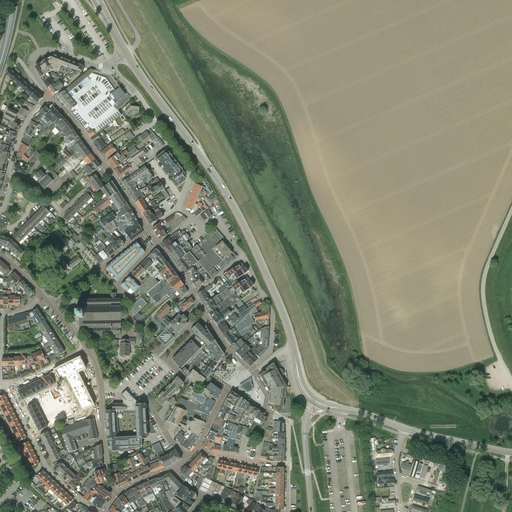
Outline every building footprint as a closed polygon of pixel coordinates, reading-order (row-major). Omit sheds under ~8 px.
[(41,78),(41,79),(45,76),(48,74),(48,73),(52,71),(58,73),(59,70),(69,74),(70,71),(73,72),(76,76),(82,72),(84,67),(78,64),(78,65),(67,60),(64,59),(53,55),(52,58),(50,57),(48,59),(42,62),(43,63),(40,64),(35,67),(38,73),(41,78)] [(12,81),(16,75),(10,69),(5,75),(12,81)] [(77,121),(86,131),(87,133),(87,132),(88,133),(87,134),(90,138),(121,115),(118,111),(118,110),(117,109),(114,106),(125,94),(124,92),(121,89),(112,76),(111,76),(100,72),(90,69),(86,72),(69,87),(63,92),(57,97),(58,97),(60,99),(60,100),(63,104),(64,104),(67,108),(66,108),(67,108),(69,111),(70,111),(70,112),(70,113),(71,112),(72,114),(71,114),(72,114),(74,116),(73,116),(74,117),(74,116),(77,120),(77,121)] [(41,79),(43,82),(50,77),(48,74),(45,76),(41,79)] [(47,89),(49,88),(54,84),(52,81),(55,79),(59,77),(57,74),(50,77),(43,82),(47,89)] [(12,81),(18,86),(23,80),(16,75),(12,81)] [(66,83),(63,79),(61,76),(59,77),(55,79),(52,81),(54,84),(49,88),(54,94),(64,88),(62,85),(66,83)] [(23,80),(18,86),(24,91),(29,86),(23,80)] [(24,91),(30,97),(35,91),(29,86),(24,91)] [(32,100),(32,99),(38,103),(43,98),(35,91),(30,97),(30,98),(32,100)] [(131,107),(130,104),(130,103),(125,107),(128,110),(125,113),(129,118),(133,114),(139,115),(140,108),(131,107)] [(37,123),(38,123),(44,117),(45,116),(50,111),(46,107),(39,113),(39,114),(40,115),(34,120),(37,123)] [(4,112),(6,113),(16,118),(16,117),(23,120),(24,118),(18,114),(15,112),(7,108),(4,112)] [(18,114),(24,118),(25,116),(27,116),(29,112),(21,108),(20,110),(18,108),(15,112),(18,114)] [(53,108),(50,111),(45,116),(44,117),(38,123),(44,129),(48,123),(50,121),(58,113),(53,108)] [(15,120),(16,118),(6,113),(4,118),(11,121),(14,122),(20,126),(21,123),(15,120)] [(51,122),(48,129),(51,131),(54,128),(56,125),(63,118),(58,113),(50,121),(51,122)] [(64,137),(65,139),(69,135),(73,131),(70,126),(67,123),(63,118),(56,125),(54,128),(57,131),(58,132),(60,135),(63,132),(65,136),(64,137)] [(20,126),(14,122),(11,121),(9,124),(12,126),(10,129),(18,132),(20,128),(19,128),(20,126)] [(28,128),(35,132),(39,126),(31,121),(29,126),(28,128)] [(32,138),(35,132),(28,128),(27,130),(27,129),(25,133),(25,134),(32,138)] [(7,137),(14,139),(15,137),(16,138),(17,133),(9,130),(8,132),(6,132),(4,136),(7,137)] [(63,152),(67,156),(69,159),(70,159),(74,155),(69,151),(70,150),(72,148),(71,147),(80,140),(77,136),(77,134),(76,132),(75,132),(73,131),(69,135),(65,139),(63,141),(63,142),(64,144),(66,143),(67,143),(69,146),(63,152)] [(91,140),(93,144),(105,135),(103,132),(99,135),(98,135),(91,140)] [(131,133),(126,138),(129,142),(134,137),(131,133)] [(153,133),(149,135),(148,136),(152,142),(157,138),(153,133)] [(30,141),(32,143),(34,139),(32,138),(25,134),(23,138),(24,138),(30,141)] [(93,144),(96,148),(103,143),(101,141),(103,140),(103,141),(107,138),(105,135),(93,144)] [(13,141),(14,139),(7,137),(5,143),(13,146),(15,142),(13,141)] [(108,139),(103,143),(96,148),(99,151),(105,147),(104,145),(105,144),(106,144),(110,142),(108,139)] [(119,139),(111,145),(100,153),(105,160),(118,150),(118,151),(120,149),(117,145),(118,144),(118,145),(121,142),(119,139)] [(17,154),(21,157),(30,146),(22,141),(21,141),(17,154)] [(72,148),(70,150),(76,157),(80,153),(80,152),(86,148),(81,141),(72,148)] [(3,152),(10,154),(10,151),(12,152),(13,147),(4,145),(3,152)] [(130,152),(135,148),(133,145),(123,153),(121,151),(107,162),(110,167),(126,155),(130,152)] [(80,153),(76,157),(69,163),(75,169),(80,164),(82,167),(86,164),(88,166),(95,160),(86,148),(80,152),(80,153)] [(126,155),(110,167),(113,170),(118,166),(121,164),(125,162),(140,151),(143,148),(138,152),(135,148),(130,152),(126,155)] [(138,169),(137,168),(144,163),(141,158),(147,153),(143,148),(140,151),(125,162),(128,166),(125,169),(124,168),(116,174),(119,179),(120,179),(121,180),(122,182),(139,170),(138,169)] [(172,157),(169,152),(168,153),(167,150),(166,150),(156,158),(156,159),(154,160),(158,165),(160,168),(161,168),(162,170),(162,171),(166,176),(167,176),(169,178),(168,178),(170,181),(171,181),(172,183),(174,185),(176,188),(182,183),(182,184),(184,182),(181,178),(185,175),(182,170),(174,159),(173,159),(172,157)] [(62,166),(69,159),(67,156),(63,160),(60,160),(55,164),(55,167),(58,170),(62,166)] [(95,160),(88,166),(85,168),(81,172),(73,180),(77,183),(84,174),(83,174),(87,170),(91,174),(100,167),(95,160)] [(118,166),(113,170),(116,174),(124,168),(125,169),(128,166),(125,162),(121,164),(118,166)] [(20,163),(19,165),(16,164),(14,168),(16,169),(15,172),(26,175),(29,166),(20,163)] [(151,174),(145,166),(139,170),(122,182),(122,183),(126,190),(133,185),(134,184),(141,181),(142,181),(143,183),(144,182),(145,183),(153,178),(151,174)] [(38,184),(46,176),(41,171),(33,178),(38,184)] [(47,175),(38,184),(55,201),(63,191),(47,175)] [(95,175),(90,179),(86,182),(85,182),(87,184),(85,186),(86,188),(90,184),(91,185),(96,193),(101,189),(104,187),(101,182),(99,180),(98,178),(95,175)] [(146,186),(143,183),(142,181),(141,181),(134,184),(133,185),(126,190),(131,197),(142,190),(147,187),(146,186)] [(118,192),(115,187),(111,182),(104,187),(101,189),(105,194),(107,197),(97,204),(98,205),(103,202),(105,204),(109,202),(110,201),(108,199),(110,197),(118,192)] [(160,183),(154,187),(150,190),(153,196),(161,191),(164,189),(160,183)] [(192,190),(199,193),(202,187),(195,184),(192,190)] [(142,190),(131,197),(135,204),(143,199),(146,196),(147,195),(149,191),(148,189),(147,187),(142,190)] [(169,197),(164,189),(161,191),(161,192),(166,199),(169,197)] [(199,193),(192,190),(190,195),(197,198),(199,193)] [(82,198),(87,203),(92,198),(85,192),(84,194),(85,195),(82,198)] [(123,199),(118,192),(110,197),(115,205),(111,207),(114,212),(112,213),(114,215),(119,211),(119,210),(127,204),(123,199)] [(197,198),(190,195),(187,201),(195,204),(197,198)] [(142,215),(143,214),(150,210),(149,209),(153,207),(154,206),(155,207),(156,206),(153,200),(150,202),(147,197),(143,200),(143,199),(135,204),(136,205),(142,215)] [(77,200),(76,202),(82,208),(87,203),(82,198),(79,202),(77,200)] [(195,204),(187,201),(185,207),(192,210),(195,204)] [(77,213),(82,208),(76,202),(74,203),(76,205),(73,208),(77,213)] [(117,219),(116,219),(125,215),(131,211),(127,204),(119,210),(119,211),(114,215),(115,216),(117,219)] [(154,206),(153,207),(149,209),(150,210),(143,214),(150,225),(163,216),(156,206),(155,207),(154,206)] [(40,210),(46,217),(50,213),(44,207),(40,210)] [(68,210),(67,212),(73,217),(77,213),(73,208),(69,211),(68,210)] [(40,210),(36,214),(42,220),(46,217),(40,210)] [(205,217),(207,219),(212,215),(208,210),(203,213),(205,217)] [(127,222),(136,218),(131,211),(125,215),(116,219),(118,223),(120,222),(122,221),(123,222),(127,220),(127,222)] [(68,222),(73,217),(67,212),(65,213),(67,214),(63,218),(68,222)] [(115,220),(116,219),(117,219),(115,216),(112,213),(100,221),(104,227),(105,227),(111,223),(111,222),(115,220)] [(162,230),(156,234),(160,240),(166,236),(168,234),(187,218),(180,214),(179,213),(178,213),(177,213),(176,213),(174,214),(164,221),(168,226),(166,228),(162,230)] [(42,220),(36,214),(32,218),(38,224),(42,220)] [(38,224),(32,218),(28,222),(34,228),(38,224)] [(142,229),(136,218),(127,222),(127,220),(123,222),(122,221),(120,222),(118,223),(119,224),(117,225),(123,233),(125,232),(129,238),(142,229)] [(113,227),(117,225),(119,224),(118,223),(116,219),(115,220),(111,222),(111,223),(113,227)] [(152,229),(156,234),(162,230),(166,228),(168,226),(164,221),(159,224),(152,229)] [(28,222),(24,226),(31,232),(34,228),(28,222)] [(113,227),(111,223),(105,227),(110,233),(115,230),(113,227)] [(31,232),(24,226),(20,229),(27,236),(31,232)] [(20,229),(17,233),(23,239),(27,236),(20,229)] [(198,263),(208,274),(216,267),(222,261),(219,257),(216,254),(213,250),(223,241),(225,239),(216,230),(193,250),(184,257),(177,263),(185,273),(198,263)] [(180,238),(183,236),(180,233),(181,233),(179,231),(176,233),(172,236),(169,238),(162,243),(166,249),(173,244),(180,238)] [(184,231),(181,233),(180,233),(183,236),(185,239),(186,238),(188,241),(190,239),(184,231)] [(23,239),(17,233),(13,237),(19,243),(23,239)] [(75,239),(77,242),(77,241),(79,240),(84,246),(88,242),(80,234),(75,239)] [(111,237),(120,248),(125,244),(120,239),(117,241),(115,238),(113,235),(111,237)] [(4,237),(3,236),(1,245),(6,247),(11,239),(4,237)] [(185,239),(183,236),(180,238),(173,244),(166,249),(170,254),(177,248),(178,248),(183,244),(187,241),(188,241),(186,238),(185,239)] [(111,246),(116,252),(120,248),(111,237),(107,241),(110,244),(111,245),(111,246)] [(77,241),(77,242),(76,242),(73,238),(70,240),(74,244),(73,245),(75,248),(79,244),(77,241)] [(16,244),(11,239),(6,247),(10,251),(17,244),(16,244)] [(170,254),(173,258),(181,252),(190,245),(187,241),(183,244),(178,248),(177,248),(170,254)] [(216,254),(226,245),(223,241),(213,250),(216,254)] [(137,243),(105,268),(109,273),(111,271),(115,276),(113,277),(116,282),(128,270),(127,270),(129,268),(128,267),(132,264),(133,264),(133,265),(145,253),(137,243)] [(14,254),(20,248),(17,245),(17,244),(10,251),(14,254)] [(116,252),(111,246),(111,245),(110,244),(109,244),(107,245),(107,247),(108,248),(104,251),(109,257),(116,252)] [(181,252),(173,258),(177,263),(184,257),(193,250),(190,245),(181,252)] [(229,249),(226,245),(216,254),(219,257),(229,249)] [(98,254),(104,261),(108,257),(102,250),(99,246),(97,247),(98,250),(98,251),(100,253),(98,254)] [(23,252),(20,248),(14,254),(18,258),(22,254),(22,255),(25,252),(24,251),(23,252)] [(219,257),(222,261),(224,260),(233,252),(229,249),(219,257)] [(104,261),(98,254),(95,257),(95,256),(96,255),(91,250),(89,252),(90,253),(100,264),(104,261)] [(155,250),(140,266),(146,271),(150,267),(151,266),(153,263),(161,254),(157,250),(155,250)] [(224,260),(228,264),(236,257),(233,252),(224,260)] [(54,256),(56,259),(57,261),(56,262),(60,268),(59,269),(62,273),(69,268),(70,269),(82,260),(79,256),(67,264),(62,258),(61,258),(59,256),(57,254),(54,256)] [(144,295),(147,293),(158,283),(155,278),(159,274),(158,272),(168,264),(161,254),(153,263),(151,266),(150,267),(146,271),(150,275),(144,282),(142,285),(140,287),(138,289),(144,295)] [(219,271),(228,264),(224,260),(222,261),(216,267),(219,271)] [(205,271),(198,263),(185,273),(189,278),(202,269),(204,272),(205,271)] [(223,275),(233,288),(244,279),(242,276),(248,272),(245,267),(244,268),(241,263),(232,269),(232,268),(227,272),(223,275)] [(8,270),(8,269),(9,268),(5,264),(0,269),(0,271),(6,277),(10,272),(8,270)] [(172,269),(168,264),(158,272),(159,274),(163,279),(158,283),(147,293),(152,299),(163,289),(169,284),(169,283),(178,277),(172,269)] [(139,278),(146,271),(140,266),(132,275),(139,281),(141,279),(139,278)] [(219,271),(216,267),(208,274),(211,278),(219,272),(219,271)] [(202,269),(189,278),(192,283),(205,274),(202,269)] [(21,279),(14,273),(10,277),(9,277),(7,279),(9,280),(14,285),(21,279)] [(205,274),(192,283),(196,289),(209,279),(205,274)] [(138,289),(140,287),(130,277),(121,286),(131,296),(130,297),(131,300),(130,297),(137,289),(138,289)] [(235,292),(234,293),(240,301),(254,291),(252,287),(254,286),(251,281),(250,282),(247,277),(244,279),(233,288),(232,288),(235,292)] [(163,289),(152,299),(156,303),(166,294),(169,298),(175,293),(176,292),(177,291),(183,285),(178,278),(169,284),(163,289)] [(24,296),(24,301),(29,296),(29,297),(32,294),(32,295),(34,293),(33,293),(34,292),(22,280),(16,287),(19,290),(21,288),(26,294),(23,296),(24,296)] [(175,293),(169,298),(173,302),(181,297),(187,292),(183,285),(177,291),(176,292),(175,293)] [(197,294),(204,305),(209,301),(204,294),(207,291),(205,288),(197,294)] [(209,313),(214,308),(216,307),(225,300),(234,293),(235,292),(232,288),(229,291),(228,289),(227,289),(220,293),(211,300),(209,301),(204,305),(209,313)] [(14,296),(14,305),(20,305),(20,302),(24,302),(24,301),(24,296),(23,296),(22,296),(22,294),(20,292),(17,292),(17,294),(14,294),(14,296)] [(79,328),(94,328),(121,328),(121,327),(122,327),(123,326),(124,325),(124,324),(124,323),(124,322),(123,321),(122,320),(122,319),(124,319),(126,317),(127,315),(127,313),(127,311),(125,310),(124,308),(122,308),(122,306),(120,306),(120,297),(116,297),(116,293),(111,293),(111,298),(110,298),(110,299),(78,300),(79,310),(75,310),(75,318),(76,318),(76,319),(77,319),(79,319),(79,328)] [(231,307),(240,301),(234,293),(225,300),(216,307),(214,308),(218,312),(220,310),(223,313),(228,309),(231,307)] [(133,305),(133,316),(147,304),(141,298),(133,305)] [(191,299),(188,301),(183,305),(181,302),(175,306),(182,313),(193,304),(194,303),(191,299)] [(161,320),(165,316),(170,311),(169,310),(171,308),(167,304),(156,315),(156,316),(154,318),(157,322),(160,319),(161,320)] [(244,311),(247,315),(255,306),(254,304),(244,311)] [(225,322),(237,310),(235,306),(233,307),(234,309),(230,312),(228,309),(223,313),(214,321),(218,327),(225,322)] [(224,335),(232,347),(239,341),(241,339),(243,337),(253,329),(251,326),(255,324),(251,317),(254,316),(259,314),(258,313),(256,308),(256,307),(255,306),(247,315),(244,318),(241,321),(236,326),(230,331),(224,335)] [(38,325),(44,320),(45,320),(37,308),(32,312),(32,311),(14,317),(8,319),(8,328),(12,327),(12,328),(14,327),(13,326),(17,325),(29,321),(28,318),(31,317),(32,318),(33,317),(38,325)] [(209,313),(214,321),(223,313),(220,310),(218,312),(214,308),(209,313)] [(218,327),(224,335),(230,331),(236,326),(241,321),(236,317),(240,313),(237,310),(225,322),(218,327)] [(269,310),(259,314),(254,316),(255,318),(258,317),(258,318),(263,318),(263,316),(269,315),(269,310)] [(171,323),(165,317),(162,320),(168,327),(170,325),(175,331),(178,333),(187,324),(185,321),(187,319),(183,315),(181,317),(179,315),(171,323)] [(269,325),(269,315),(263,316),(263,318),(258,318),(258,317),(255,318),(256,322),(258,329),(269,325)] [(51,331),(44,320),(38,325),(32,328),(33,330),(39,327),(44,335),(51,331)] [(205,348),(215,340),(206,326),(205,326),(206,326),(203,328),(201,326),(198,323),(191,331),(194,334),(196,336),(172,360),(180,368),(179,369),(184,374),(188,371),(187,370),(185,368),(189,364),(191,362),(200,353),(202,351),(205,348)] [(171,335),(175,331),(170,325),(168,327),(157,338),(158,338),(158,339),(165,346),(174,337),(171,335)] [(255,327),(253,329),(243,337),(241,339),(239,341),(232,347),(236,352),(243,346),(248,340),(255,334),(259,331),(255,327)] [(260,330),(259,331),(255,334),(260,341),(260,339),(268,339),(269,327),(260,330)] [(62,347),(51,331),(44,335),(48,342),(43,346),(45,348),(46,347),(47,350),(51,347),(55,353),(52,356),(52,355),(48,356),(51,361),(54,360),(58,358),(62,355),(62,354),(64,352),(63,350),(64,349),(62,347)] [(236,352),(242,359),(249,353),(250,352),(254,348),(260,341),(255,334),(248,340),(243,346),(236,352)] [(135,339),(128,339),(128,340),(121,340),(121,343),(120,343),(120,352),(119,352),(119,355),(120,356),(129,356),(129,345),(135,345),(135,339)] [(260,341),(260,342),(259,345),(262,347),(267,350),(268,339),(260,339),(260,341)] [(202,351),(218,363),(224,355),(215,340),(205,348),(202,351)] [(260,341),(254,348),(262,355),(267,350),(262,347),(259,345),(260,342),(260,341)] [(259,358),(262,355),(254,348),(250,352),(254,355),(258,358),(259,358)] [(42,351),(36,353),(39,361),(41,366),(43,365),(41,360),(45,359),(42,351)] [(207,377),(212,370),(213,371),(215,368),(216,368),(216,367),(216,366),(218,363),(202,351),(200,353),(191,362),(192,363),(190,365),(189,364),(185,368),(187,370),(191,366),(192,367),(191,369),(193,370),(187,377),(194,384),(194,383),(196,382),(198,382),(200,382),(201,382),(202,383),(205,379),(207,377)] [(251,366),(258,358),(254,355),(250,352),(249,353),(242,359),(250,366),(251,366)] [(31,356),(28,357),(30,364),(34,363),(37,361),(40,368),(42,368),(41,366),(39,361),(36,353),(31,355),(31,356)] [(28,357),(19,357),(20,365),(26,365),(26,364),(30,364),(28,357)] [(50,374),(18,390),(21,395),(23,399),(27,407),(39,431),(47,427),(80,411),(92,405),(80,380),(88,377),(79,359),(56,370),(50,373),(50,374)] [(285,396),(285,393),(287,387),(290,387),(288,377),(287,377),(285,370),(283,371),(281,367),(282,366),(279,362),(275,365),(273,363),(272,364),(264,371),(264,372),(258,377),(259,379),(262,380),(270,393),(267,407),(280,414),(291,414),(289,397),(285,396)] [(168,402),(173,397),(186,385),(177,376),(155,399),(163,407),(168,402)] [(244,379),(238,379),(239,390),(250,389),(250,380),(244,381),(244,379)] [(198,403),(203,405),(207,397),(214,401),(215,402),(217,398),(220,395),(220,394),(219,394),(221,391),(222,389),(213,381),(211,383),(210,383),(209,385),(209,384),(207,386),(202,387),(202,389),(202,390),(201,391),(200,392),(199,392),(197,392),(196,391),(195,390),(194,389),(194,388),(194,387),(190,387),(185,396),(189,398),(194,401),(198,403)] [(147,439),(145,404),(139,404),(126,391),(121,396),(123,398),(123,404),(112,404),(112,410),(106,411),(107,439),(110,439),(111,439),(111,440),(110,440),(110,451),(118,451),(120,451),(124,450),(125,450),(127,450),(131,449),(133,449),(136,449),(140,448),(142,447),(142,439),(147,439)] [(232,392),(228,397),(232,400),(231,402),(233,404),(234,405),(236,400),(239,396),(232,392)] [(232,405),(233,406),(234,406),(232,410),(237,412),(238,412),(239,409),(240,408),(244,400),(239,396),(236,400),(234,405),(233,404),(232,405)] [(204,406),(212,410),(216,402),(215,402),(214,401),(207,397),(203,405),(204,406)] [(197,406),(188,401),(187,401),(180,398),(175,406),(181,409),(188,411),(186,415),(192,418),(206,423),(209,415),(200,412),(195,410),(197,406)] [(209,415),(212,410),(204,406),(203,405),(198,403),(194,401),(189,398),(188,401),(197,406),(195,410),(200,412),(209,415)] [(8,400),(0,403),(0,406),(1,410),(11,405),(8,400)] [(245,411),(249,404),(248,404),(244,400),(240,408),(239,409),(238,412),(236,417),(235,420),(240,422),(243,414),(245,411)] [(229,409),(231,410),(233,406),(232,405),(231,405),(226,401),(223,406),(229,409)] [(250,414),(253,407),(249,404),(245,411),(243,414),(240,422),(239,423),(238,427),(239,427),(239,426),(243,428),(246,421),(248,417),(249,414),(250,414)] [(11,405),(1,410),(4,415),(13,410),(11,405)] [(172,411),(183,415),(184,414),(186,415),(188,411),(181,409),(175,406),(172,411)] [(220,410),(229,414),(230,411),(233,412),(233,411),(231,410),(229,409),(223,406),(220,410)] [(255,417),(259,410),(253,407),(250,414),(249,414),(248,417),(246,421),(243,428),(244,428),(245,427),(249,429),(255,418),(255,417)] [(13,410),(4,415),(7,420),(16,416),(13,410)] [(229,414),(220,410),(217,418),(226,421),(233,425),(231,432),(229,438),(232,439),(240,441),(241,435),(240,435),(237,434),(236,433),(238,428),(238,427),(239,423),(240,422),(235,420),(236,417),(229,414)] [(265,414),(259,410),(255,417),(255,418),(261,421),(260,423),(264,425),(268,417),(264,415),(265,414)] [(180,421),(183,415),(172,411),(170,416),(180,421)] [(16,416),(7,420),(9,426),(19,421),(16,416)] [(180,421),(170,416),(167,421),(172,423),(180,427),(182,424),(179,423),(180,421)] [(200,437),(204,428),(204,427),(206,423),(192,418),(192,420),(191,419),(190,421),(189,421),(187,426),(185,429),(187,430),(190,432),(192,433),(193,433),(200,437)] [(231,432),(233,425),(226,421),(217,418),(214,425),(222,428),(231,432)] [(71,425),(74,436),(88,432),(90,440),(97,439),(94,419),(93,419),(85,420),(71,425)] [(19,421),(9,426),(12,431),(21,426),(19,421)] [(180,427),(172,423),(166,421),(164,425),(173,439),(181,427),(180,427)] [(75,439),(74,436),(71,425),(60,429),(65,442),(69,453),(77,450),(73,439),(75,439)] [(229,438),(231,432),(222,428),(214,425),(211,431),(218,434),(223,436),(229,438)] [(21,426),(12,431),(15,436),(24,432),(21,426)] [(241,435),(243,435),(246,436),(249,429),(245,427),(244,428),(243,428),(239,426),(239,427),(238,427),(238,428),(236,433),(237,434),(240,435),(241,435)] [(49,430),(48,431),(40,435),(53,462),(63,458),(68,453),(67,450),(65,451),(64,449),(60,451),(58,448),(63,446),(62,444),(57,446),(55,442),(60,440),(59,438),(54,440),(53,437),(57,434),(56,432),(51,435),(49,430)] [(200,437),(193,433),(192,433),(192,434),(187,430),(183,436),(188,440),(194,444),(200,437)] [(267,430),(261,440),(270,442),(272,432),(267,430)] [(232,439),(229,438),(223,436),(218,434),(211,431),(207,439),(210,440),(216,442),(220,443),(230,447),(232,439)] [(24,432),(15,436),(17,442),(27,437),(24,432)] [(189,451),(194,444),(188,440),(183,436),(179,433),(178,433),(175,437),(183,447),(189,451)] [(210,440),(207,439),(203,447),(209,450),(212,443),(209,442),(210,441),(210,440)] [(212,443),(209,450),(212,451),(220,452),(228,453),(228,452),(232,453),(232,454),(237,454),(238,448),(230,447),(220,443),(216,442),(210,440),(210,441),(209,442),(212,443)] [(29,441),(19,446),(22,451),(31,447),(29,441)] [(91,454),(91,455),(96,453),(102,452),(100,442),(97,445),(97,446),(96,446),(92,449),(93,450),(90,451),(90,454),(91,454)] [(152,446),(154,451),(159,459),(158,459),(160,461),(164,468),(173,464),(171,461),(172,460),(170,458),(167,460),(165,456),(159,443),(152,446)] [(31,447),(22,451),(25,456),(34,452),(31,447)] [(375,458),(392,456),(394,454),(393,450),(391,449),(386,449),(384,448),(382,448),(380,450),(375,450),(375,458)] [(171,461),(173,464),(181,458),(175,449),(169,454),(165,456),(167,460),(170,458),(172,460),(171,461)] [(34,452),(25,456),(28,462),(37,457),(34,452)] [(102,457),(102,452),(96,453),(91,455),(92,459),(92,461),(94,460),(101,458),(102,457)] [(139,477),(151,472),(146,463),(144,458),(141,453),(136,456),(140,463),(138,464),(136,460),(134,456),(130,458),(132,462),(136,470),(139,477)] [(198,467),(205,473),(206,472),(213,464),(214,459),(210,457),(208,459),(207,458),(201,453),(193,462),(198,467)] [(37,457),(28,462),(30,467),(40,463),(37,457)] [(152,473),(158,470),(155,463),(151,465),(150,461),(147,457),(144,458),(146,463),(151,472),(152,473)] [(94,460),(92,461),(91,461),(89,462),(87,463),(88,466),(89,466),(94,468),(102,465),(101,458),(94,460)] [(124,476),(127,483),(139,477),(136,470),(132,462),(130,458),(127,459),(132,469),(127,472),(128,474),(124,475),(124,476)] [(389,464),(389,458),(376,459),(377,465),(384,465),(384,467),(387,466),(387,465),(389,464)] [(55,466),(59,470),(65,464),(61,460),(55,466)] [(164,468),(160,461),(155,463),(158,470),(164,468)] [(410,471),(412,465),(408,464),(409,462),(406,461),(406,463),(403,462),(401,468),(410,471)] [(410,477),(415,479),(417,471),(421,472),(421,470),(418,469),(420,462),(415,461),(410,477)] [(198,467),(193,462),(187,467),(193,472),(200,477),(205,479),(205,478),(211,481),(212,474),(207,472),(206,472),(205,473),(198,467)] [(234,463),(231,477),(234,478),(234,475),(233,474),(234,472),(237,472),(239,464),(234,463)] [(63,474),(69,468),(65,464),(59,470),(63,474)] [(193,472),(187,467),(186,466),(179,473),(183,477),(185,479),(186,479),(185,480),(187,482),(190,484),(192,482),(189,479),(192,476),(190,474),(193,472)] [(63,474),(67,478),(73,472),(69,468),(63,474)] [(100,477),(105,475),(103,469),(94,472),(95,475),(92,476),(92,479),(100,477)] [(43,470),(37,477),(41,481),(47,474),(43,470)] [(73,472),(67,478),(71,482),(77,475),(73,472)] [(77,475),(71,482),(69,484),(74,489),(79,484),(79,483),(84,478),(79,473),(77,475)] [(127,483),(124,476),(119,479),(119,477),(120,476),(119,473),(112,475),(115,483),(117,488),(127,484),(127,483)] [(167,480),(177,491),(182,486),(171,474),(170,473),(163,476),(165,481),(167,480)] [(47,474),(41,481),(46,485),(52,479),(47,474)] [(108,485),(105,475),(100,477),(92,479),(91,482),(88,480),(87,481),(92,484),(96,487),(98,484),(106,489),(108,486),(108,485)] [(169,500),(175,509),(182,502),(172,496),(170,492),(167,485),(165,481),(163,476),(156,479),(160,486),(161,487),(164,492),(166,496),(166,497),(169,500)] [(205,479),(200,477),(197,483),(195,487),(199,489),(202,483),(203,484),(205,479)] [(202,483),(199,489),(206,493),(210,495),(218,499),(219,498),(228,502),(232,491),(233,491),(224,487),(211,481),(205,478),(205,479),(203,484),(202,483)] [(397,486),(396,478),(379,479),(379,487),(397,486)] [(52,479),(46,485),(50,489),(56,483),(52,479)] [(146,493),(147,495),(153,493),(154,494),(158,503),(160,506),(163,511),(169,511),(172,510),(175,509),(169,500),(166,497),(166,496),(164,492),(161,487),(160,486),(156,479),(154,480),(142,484),(146,492),(146,493)] [(172,496),(177,491),(167,480),(165,481),(167,485),(170,492),(172,496)] [(110,492),(106,489),(98,484),(96,487),(92,484),(87,481),(86,483),(89,485),(87,488),(89,490),(87,492),(93,496),(95,494),(97,496),(98,495),(105,500),(110,493),(110,492)] [(56,483),(50,489),(54,493),(60,487),(56,483)] [(142,484),(137,487),(140,493),(141,496),(142,498),(144,501),(148,511),(149,511),(154,510),(155,511),(163,511),(160,506),(158,503),(154,494),(153,493),(147,495),(146,493),(146,492),(142,484)] [(196,501),(195,500),(197,498),(196,495),(197,494),(183,485),(177,495),(186,501),(182,506),(181,505),(177,510),(178,511),(187,511),(189,510),(192,505),(193,506),(196,501)] [(60,487),(54,493),(59,497),(65,491),(60,487)] [(137,487),(132,489),(137,500),(138,504),(144,501),(142,498),(141,496),(140,493),(137,487)] [(418,487),(417,490),(420,491),(419,494),(426,496),(427,493),(431,495),(432,491),(418,487)] [(132,509),(134,511),(138,511),(133,502),(137,500),(132,489),(129,491),(127,492),(123,495),(125,498),(132,509)] [(65,491),(59,497),(63,502),(69,495),(65,491)] [(232,491),(228,502),(232,504),(234,505),(238,495),(239,494),(232,491)] [(93,496),(87,492),(82,499),(89,503),(89,502),(92,503),(101,509),(103,506),(104,504),(106,501),(105,500),(98,495),(97,496),(95,494),(93,496)] [(69,495),(63,502),(67,506),(74,499),(69,495)] [(123,495),(118,498),(124,506),(128,509),(129,511),(134,511),(132,509),(125,498),(123,495)] [(238,495),(234,505),(239,507),(244,497),(238,495)] [(415,495),(413,500),(423,503),(422,504),(424,505),(425,503),(428,504),(429,499),(415,495)] [(380,501),(380,506),(395,505),(395,500),(389,500),(388,497),(381,498),(381,501),(380,501)] [(118,511),(120,510),(121,510),(123,511),(124,511),(128,509),(124,506),(118,498),(113,505),(118,511)] [(250,511),(252,510),(256,504),(249,499),(246,503),(250,505),(246,510),(248,511),(250,511)] [(74,501),(67,509),(70,511),(77,504),(74,501)] [(90,511),(80,503),(78,507),(85,511),(90,511)]
